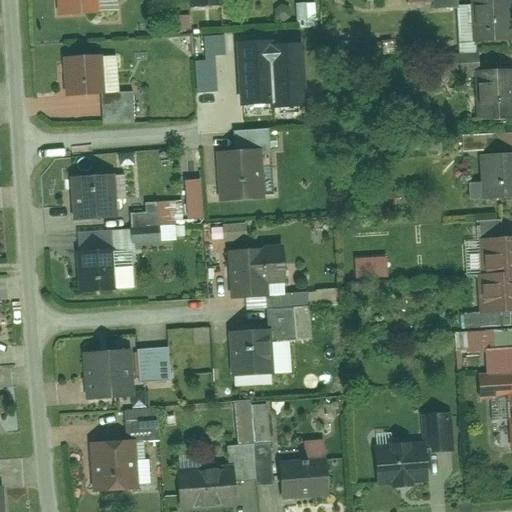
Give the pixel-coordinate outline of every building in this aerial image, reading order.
[(61,0),(62,15),(101,11),(100,0),(61,0)] [(123,10),(122,0),(100,0),(101,11),(123,10)] [(511,0),(474,0),(475,3),(477,41),(480,41),(511,38),(511,0)] [(475,3),(460,3),(463,52),(480,52),(480,41),(477,41),(475,3)] [(296,5),(297,29),(316,28),(315,4),(296,5)] [(215,93),(214,58),(224,57),(223,36),(201,37),(202,62),(192,62),(194,95),(215,93)] [(236,46),(238,108),(271,107),(269,44),(236,46)] [(272,47),(275,109),(306,107),(303,45),(272,47)] [(106,54),(67,56),(70,95),(103,93),(109,93),(106,56),(106,54)] [(120,55),(106,56),(109,93),(123,92),(120,55)] [(511,67),(478,69),(480,118),(511,116),(511,67)] [(136,91),(123,92),(109,93),(103,93),(105,124),(138,122),(136,91)] [(237,130),(238,149),(266,147),(266,153),(275,153),(274,128),(237,130)] [(238,149),(219,150),(224,200),(269,196),(266,153),(266,147),(238,149)] [(511,153),(483,154),(485,182),(486,198),(511,197),(511,153)] [(119,174),(74,177),(75,220),(122,217),(119,174)] [(204,179),(188,179),(191,218),(207,218),(204,179)] [(485,182),(472,182),(473,199),(486,198),(485,182)] [(149,211),(133,213),(134,228),(136,228),(163,227),(162,202),(149,202),(149,211)] [(504,219),(480,221),(480,239),(483,239),(506,237),(504,219)] [(113,229),(115,246),(115,249),(138,249),(136,228),(134,228),(113,229)] [(511,236),(506,237),(483,239),(485,274),(482,274),(483,313),(511,310),(511,236)] [(288,244),(232,249),(236,296),(274,295),(273,282),(292,281),(288,244)] [(115,246),(80,248),(82,291),(118,288),(116,266),(115,249),(115,246)] [(387,278),(386,257),(353,259),(355,280),(387,278)] [(138,264),(116,266),(118,288),(139,288),(138,264)] [(271,308),(272,328),(275,328),(276,339),(314,337),(311,305),(271,308)] [(511,310),(483,313),(467,313),(467,330),(511,327),(511,310)] [(272,328),(232,330),(235,375),(278,372),(276,339),(275,328),(272,328)] [(172,346),(141,348),(143,381),(175,379),(172,346)] [(135,348),(87,351),(89,399),(138,395),(135,348)] [(511,372),(481,374),(483,397),(511,395),(511,372)] [(127,410),(129,439),(140,439),(163,437),(160,407),(127,410)] [(422,440),(423,453),(453,450),(450,413),(420,415),(422,440)] [(129,439),(93,441),(97,491),(144,488),(140,439),(129,439)] [(327,440),(309,441),(311,458),(328,457),(327,440)] [(423,453),(422,440),(372,445),(376,486),(426,480),(423,453)] [(311,458),(282,459),(285,499),(334,496),(330,457),(328,457),(311,458)] [(271,483),(271,461),(255,460),(254,483),(271,483)] [(233,464),(175,468),(178,510),(236,507),(233,464)]
